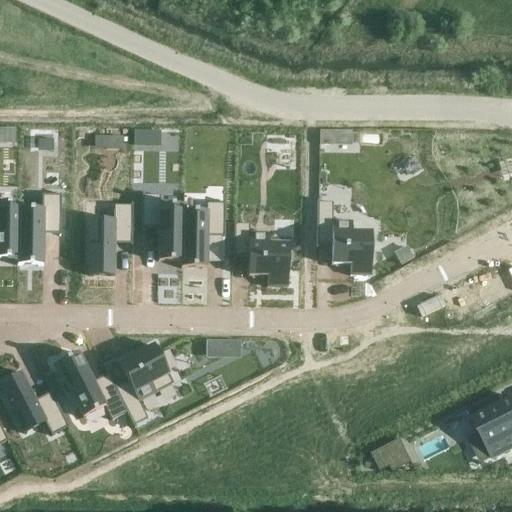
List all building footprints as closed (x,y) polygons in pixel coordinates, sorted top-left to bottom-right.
[(332,134),(319,133),(319,146),(333,146),(332,134)] [(19,206),(17,205),(16,262),(16,267),(41,268),(42,236),(59,236),(60,197),(41,196),(40,212),(19,211),(19,206)] [(159,197),(140,197),(140,230),(158,230),(157,263),(180,264),(181,208),(159,207),(159,197)] [(332,205),(316,204),(315,247),(330,247),(330,267),(349,267),(349,277),(370,278),(370,235),(351,234),(351,224),(331,223),(332,205)] [(0,261),(16,262),(17,205),(0,205),(0,261)] [(183,208),(181,208),(180,264),(180,270),(205,270),(206,238),(223,238),(224,206),(206,206),(205,214),(183,214),(183,208)] [(112,222),(88,221),(87,277),(113,278),(113,246),(131,246),(131,208),(113,208),(113,213),(112,213),(112,222)] [(248,226),(233,226),(232,259),(247,259),(247,278),(266,279),(266,289),(286,290),(287,246),(267,246),(267,235),(248,235),(248,226)] [(406,249),(394,255),(400,267),(412,261),(406,249)] [(152,347),(117,366),(126,383),(114,389),(134,427),(146,420),(138,404),(173,386),(152,347)] [(77,355),(54,367),(82,419),(103,408),(110,422),(125,414),(132,427),(134,427),(114,389),(107,376),(92,384),(77,355)] [(19,374),(0,383),(0,392),(22,436),(44,425),(50,438),(67,429),(50,395),(33,403),(19,374)] [(476,407),(467,411),(479,434),(492,460),(501,456),(511,449),(511,402),(502,407),(497,397),(476,407)] [(492,460),(479,434),(467,441),(480,466),(492,460)] [(399,441),(388,447),(400,470),(411,464),(399,441)] [(380,451),(371,456),(380,473),(389,468),(392,474),(400,470),(388,447),(380,451)]
